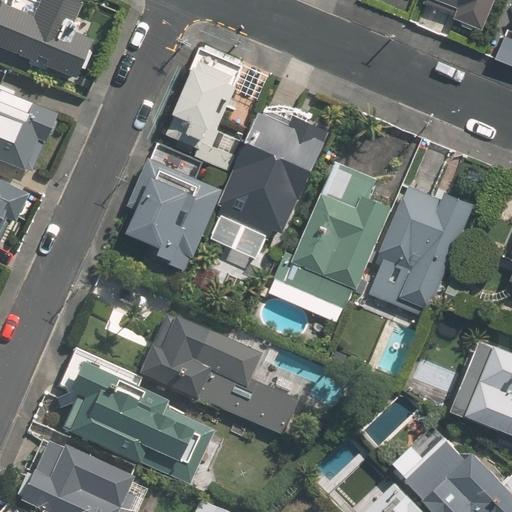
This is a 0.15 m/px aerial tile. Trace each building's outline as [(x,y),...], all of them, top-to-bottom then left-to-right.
[(0,0),(0,40),(78,73),(93,35),(72,26),(83,0),(0,0)] [(429,0),(428,3),(459,16),(457,18),(486,29),(496,0),(429,0)] [(182,116),(173,136),(199,147),(196,154),(230,169),(236,155),(212,144),(219,128),(208,123),(220,95),(229,99),(243,65),(201,46),(172,112),(182,116)] [(0,83),(0,150),(33,164),(57,107),(0,83)] [(290,129),(258,115),(218,206),(228,210),(224,220),(276,243),(280,233),(286,235),(325,144),(330,133),(294,118),(290,129)] [(362,196),(371,175),(332,158),(318,191),(314,190),(276,277),(341,305),(384,206),(362,196)] [(156,261),(183,273),(219,191),(148,161),(129,207),(139,212),(131,230),(164,244),(156,261)] [(0,227),(4,220),(18,225),(31,193),(0,179),(0,227)] [(423,315),(471,201),(442,189),(438,197),(406,183),(373,261),(382,265),(370,292),(423,315)] [(452,276),(443,296),(463,306),(473,284),(452,276)] [(257,357),(170,319),(156,350),(149,347),(137,374),(195,399),(195,397),(280,433),(293,403),(246,382),(257,357)] [(468,363),(459,360),(454,371),(459,373),(449,399),(452,400),(445,416),(468,425),(472,415),(511,431),(511,354),(480,341),(478,340),(468,363)] [(71,395),(56,428),(185,485),(209,430),(152,406),(155,400),(133,391),(138,380),(74,352),(57,389),(71,395)] [(465,458),(448,439),(427,460),(413,445),(396,460),(411,475),(409,477),(425,496),(424,497),(437,511),(511,511),(511,480),(507,485),(474,450),(465,458)] [(40,445),(16,503),(36,511),(124,511),(130,499),(122,495),(128,480),(50,447),(50,449),(40,445)] [(358,511),(426,511),(394,478),(358,511)] [(221,511),(198,502),(193,511),(221,511)]
